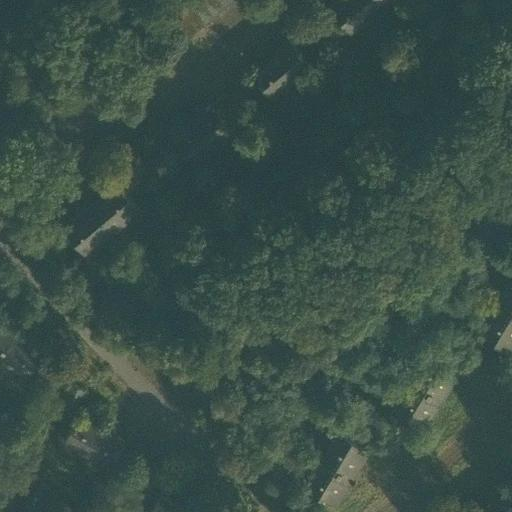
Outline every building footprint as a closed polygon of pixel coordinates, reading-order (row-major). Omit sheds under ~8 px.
[(189,0),(163,22),(180,43),(232,0),(189,0)] [(372,0),(335,0),(331,4),(353,31),(379,9),(372,0)] [(390,0),(372,0),(379,9),(390,0)] [(280,53),(256,73),(275,94),(311,63),(290,38),(277,49),(280,53)] [(155,55),(141,39),(125,52),(139,69),(155,55)] [(106,71),(42,122),(59,142),(122,91),(106,71)] [(232,128),(211,104),(198,115),(200,118),(176,138),(194,160),(232,128)] [(140,207),(118,181),(102,194),(105,198),(95,207),(113,229),(140,207)] [(95,207),(85,215),(82,211),(65,224),(87,251),(113,229),(95,207)] [(511,278),(499,300),(511,308),(511,278)] [(511,308),(499,300),(481,330),(499,341),(501,336),(511,342),(511,308)] [(0,325),(2,322),(0,320),(0,352),(12,333),(0,326),(0,325)] [(176,346),(154,324),(139,338),(161,361),(176,346)] [(24,340),(12,333),(0,352),(0,360),(26,377),(44,347),(26,337),(24,340)] [(220,392),(176,346),(161,361),(205,406),(220,392)] [(447,358),(429,347),(411,377),(442,395),(457,370),(445,363),(447,358)] [(442,395),(411,377),(394,406),(412,417),(414,413),(427,420),(442,395)] [(84,389),(71,382),(57,407),(75,417),(78,412),(72,409),(84,389)] [(246,417),(223,394),(208,409),(230,432),(246,417)] [(123,438),(78,412),(75,417),(64,437),(109,463),(123,438)] [(357,438),(339,427),(321,456),(352,474),(367,450),(355,442),(357,438)] [(511,450),(503,458),(511,468),(511,450)] [(352,474),(321,456),(304,485),(322,496),(324,492),(337,500),(352,474)] [(153,462),(138,488),(157,499),(160,493),(154,490),(165,469),(153,462)] [(511,511),(511,482),(478,511),(511,511)] [(192,511),(160,493),(157,499),(149,511),(192,511)]
